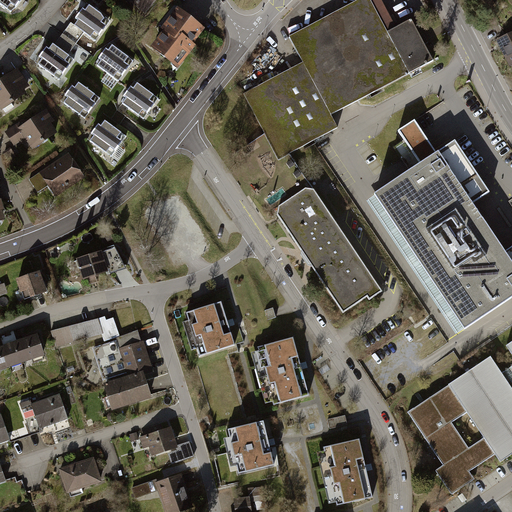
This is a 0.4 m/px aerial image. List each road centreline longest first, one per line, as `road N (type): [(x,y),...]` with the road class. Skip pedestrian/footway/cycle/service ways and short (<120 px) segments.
road 1 (residential): [(258,241),(380,419),(396,458),(399,511)]
road 2 (residential): [(180,125),(106,203),(0,252)]
road 3 (residential): [(186,407),(32,460)]
road 4 (residential): [(150,290),(82,301),(0,328)]
road 5 (residential): [(180,125),(258,241)]
road 6 (tertiary): [(448,0),(511,120)]
road 7 (residential): [(150,290),(186,407)]
road 8 (residential): [(258,241),(205,275),(150,290)]
